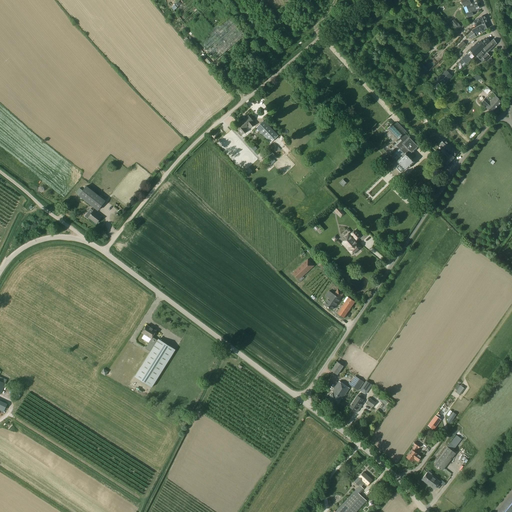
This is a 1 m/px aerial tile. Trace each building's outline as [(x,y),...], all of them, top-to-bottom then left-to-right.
[(463,0),(461,1),(466,13),(468,18),(473,15),(472,12),(476,10),(480,8),(477,1),(470,4),(469,3),(470,3),(469,0),(463,0)] [(245,36),(229,15),(198,41),(215,60),(224,53),(245,36)] [(487,23),(484,16),(479,18),(479,19),(475,20),(474,22),(476,26),(478,26),(482,24),(482,25),(487,23)] [(489,27),(487,23),(482,25),(472,30),(471,31),(472,32),(468,35),(471,39),(475,36),(475,34),(481,31),(482,33),(485,31),(485,30),(489,27)] [(482,48),(490,42),(487,38),(482,42),(481,41),(478,43),(477,42),(470,50),(466,54),(467,54),(458,62),(463,67),(466,64),(472,59),(482,48)] [(487,53),(496,44),(493,39),(476,55),(480,60),(482,57),(485,61),(490,56),(487,53)] [(444,73),(436,80),(441,85),(448,78),(444,73)] [(482,102),(481,102),(486,107),(486,108),(491,113),(501,102),(492,92),(485,99),(484,99),(485,99),(482,102)] [(241,128),(238,130),(242,135),(244,133),(245,132),(247,131),(245,128),(247,126),(249,129),(255,124),(253,122),(248,116),(240,123),(241,124),(239,125),(241,127),(241,128)] [(264,121),(256,128),(260,132),(263,135),(266,139),(270,143),(278,136),(275,132),(264,121)] [(392,124),(387,129),(397,140),(399,138),(403,143),(402,144),(400,142),(396,146),(399,149),(395,153),(400,159),(397,162),(400,164),(396,168),(401,173),(404,170),(405,170),(409,167),(411,165),(414,162),(411,159),(410,158),(408,156),(411,154),(419,147),(409,137),(408,138),(404,133),(406,132),(397,122),(393,126),(392,124)] [(429,139),(425,135),(420,139),(425,144),(429,139)] [(454,157),(458,152),(446,141),(444,139),(440,144),(441,145),(454,157)] [(450,163),(454,157),(451,154),(450,155),(443,148),(439,153),(446,159),(445,161),(449,164),(450,163)] [(86,186),(79,196),(98,211),(106,201),(86,186)] [(101,217),(94,211),(90,209),(89,211),(85,216),(88,219),(89,218),(97,224),(101,217)] [(361,247),(355,241),(361,236),(356,230),(351,235),(349,233),(344,237),(346,240),(342,243),(352,255),(361,247)] [(293,273),(298,279),(310,269),(304,263),(293,273)] [(328,298),(324,305),(331,310),(335,306),(340,299),(340,298),(343,293),(338,289),(337,290),(334,295),(329,291),(325,296),(328,298)] [(343,318),(355,301),(348,297),(337,314),(343,318)] [(145,348),(151,352),(157,341),(152,337),(156,331),(147,325),(142,333),(151,339),(145,348)] [(151,352),(135,377),(152,387),(175,350),(158,339),(157,341),(151,352)] [(337,375),(343,366),(337,362),(331,371),(337,375)] [(355,376),(349,384),(358,391),(364,382),(360,380),(355,376)] [(342,399),(349,388),(340,382),(339,381),(337,385),(332,392),(333,392),(328,399),(337,405),(341,398),(342,399)] [(366,381),(360,390),(363,392),(369,383),(366,381)] [(460,396),(465,389),(460,386),(455,392),(460,396)] [(357,396),(349,407),(355,411),(356,411),(357,412),(360,407),(359,406),(363,400),(363,399),(364,397),(359,394),(358,396),(357,396)] [(389,405),(392,399),(385,395),(382,401),(389,405)] [(366,403),(372,407),(376,403),(370,398),(366,403)] [(428,425),(434,429),(441,420),(435,415),(428,425)] [(421,457),(417,454),(415,452),(418,448),(420,446),(415,442),(413,445),(415,446),(412,450),(406,457),(412,462),(414,459),(418,462),(421,457)] [(447,447),(434,464),(443,470),(456,453),(447,447)] [(359,486),(355,490),(343,503),(334,511),(355,511),(366,501),(359,494),(364,489),(361,487),(365,483),(367,485),(372,480),(363,472),(354,482),(358,486),(358,485),(359,486)] [(440,482),(431,475),(427,473),(422,480),(434,489),(440,482)] [(511,511),(511,493),(497,511),(511,511)]
